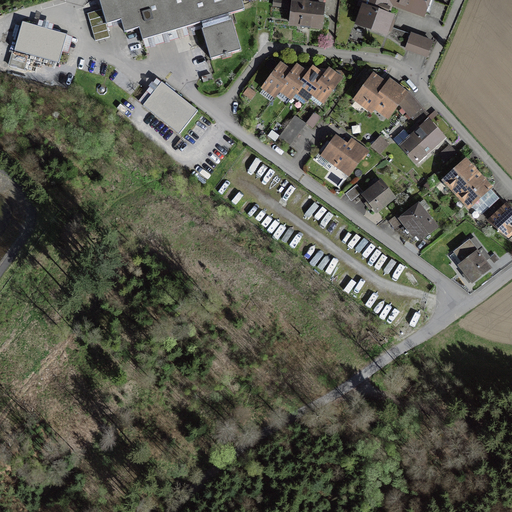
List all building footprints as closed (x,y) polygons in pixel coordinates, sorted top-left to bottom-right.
[(246,11),(242,0),(98,0),(106,24),(122,20),(126,33),(139,29),(142,41),(246,11)] [(387,14),(392,1),(388,0),(359,0),(358,3),(362,5),(387,14)] [(388,0),(392,1),(424,13),(444,20),(449,6),(432,0),(388,0)] [(291,25),(323,29),(326,7),(293,3),(291,25)] [(392,15),(387,14),(362,5),(355,25),(384,36),(392,15)] [(233,20),(203,29),(212,58),(241,50),(233,20)] [(66,34),(21,22),(13,50),(29,54),(58,62),(66,34)] [(410,31),(406,49),(430,54),(434,36),(410,31)] [(29,54),(13,50),(9,65),(25,69),(29,54)] [(280,64),(262,89),(274,98),(292,72),(280,64)] [(296,66),(278,91),(290,100),(308,75),(296,66)] [(312,69),(294,94),(306,103),(324,78),(312,69)] [(329,71),(310,96),(322,105),(340,80),(329,71)] [(373,76),(357,102),(371,111),(388,86),(373,76)] [(197,110),(161,82),(144,105),(180,133),(197,110)] [(390,82),(374,108),(389,117),(405,92),(390,82)] [(421,106),(412,98),(403,107),(412,116),(421,106)] [(313,113),(306,124),(312,128),(319,117),(313,113)] [(295,117),(281,137),(291,144),(306,124),(295,117)] [(400,147),(415,163),(442,139),(428,123),(400,147)] [(371,143),(380,152),(390,141),(381,133),(371,143)] [(334,139),(321,157),(346,175),(364,151),(350,142),(346,147),(334,139)] [(444,181),(454,192),(475,173),(465,162),(444,181)] [(488,187),(475,173),(454,192),(467,206),(470,203),(488,187)] [(379,183),(362,195),(373,211),(390,198),(379,183)] [(357,184),(348,191),(352,197),(362,190),(357,184)] [(499,198),(488,187),(470,203),(481,215),(499,198)] [(418,206),(400,219),(416,240),(434,227),(418,206)] [(490,220),(507,237),(511,231),(511,213),(505,206),(490,220)] [(460,268),(473,284),(491,270),(484,262),(491,257),(474,236),(459,248),(469,261),(460,268)]
